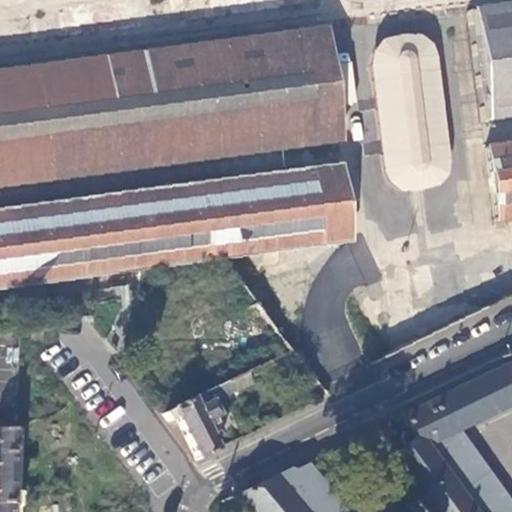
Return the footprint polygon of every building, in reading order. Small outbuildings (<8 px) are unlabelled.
[(478,96),(482,122),(511,118),(511,3),(467,9),(477,64),(478,96)] [(0,186),(341,140),(326,32),(0,76),(0,186)] [(402,33),(386,38),(376,50),(373,66),(385,169),(393,183),(404,191),(421,192),(435,187),(442,185),(451,174),(452,157),(440,55),(433,42),(420,33),(402,33)] [(511,141),(488,144),(498,220),(511,217),(511,141)] [(262,253),(350,241),(343,187),(340,163),(0,208),(0,311),(145,294),(143,270),(262,253)] [(457,431),(511,403),(511,361),(400,417),(408,429),(403,431),(401,440),(406,446),(392,457),(390,461),(426,511),(491,511),(447,452),(453,447),(445,436),(457,431)] [(249,385),(243,376),(228,383),(233,393),(249,385)] [(316,400),(324,396),(312,380),(305,385),(316,400)] [(233,393),(228,383),(164,414),(169,422),(175,419),(197,460),(221,447),(216,439),(220,436),(211,419),(214,416),(210,405),(233,393)] [(11,511),(14,443),(15,422),(0,421),(0,511),(11,511)] [(511,511),(511,506),(457,431),(445,436),(453,447),(447,452),(491,511),(511,511)] [(334,511),(341,507),(305,464),(241,495),(235,498),(246,511),(334,511)]
